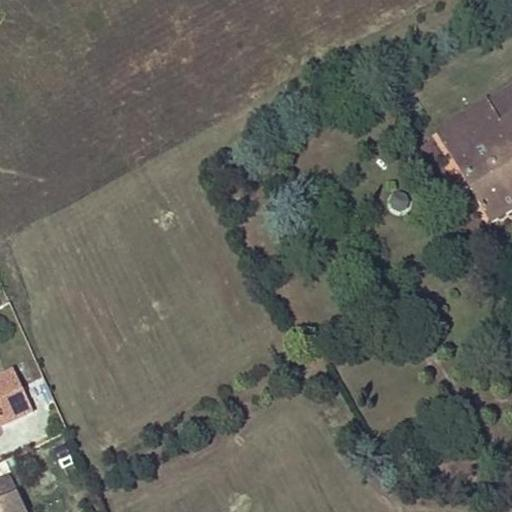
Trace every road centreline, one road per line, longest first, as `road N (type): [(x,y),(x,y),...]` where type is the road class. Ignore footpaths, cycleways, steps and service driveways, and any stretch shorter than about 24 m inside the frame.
road 1 (residential): [(35,62),(233,511)]
road 2 (residential): [(148,0),(35,62)]
